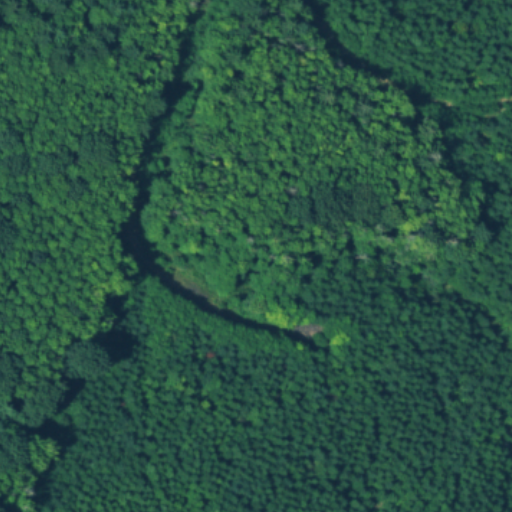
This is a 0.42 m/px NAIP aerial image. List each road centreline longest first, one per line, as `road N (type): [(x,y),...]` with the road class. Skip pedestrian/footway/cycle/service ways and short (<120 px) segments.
road 1 (track): [(218,0),(170,125),(145,164),(131,206),(135,241),(156,273),(190,301),(305,340)]
road 2 (track): [(302,0),(326,40),(390,86),(446,107),(481,109),(511,98)]
